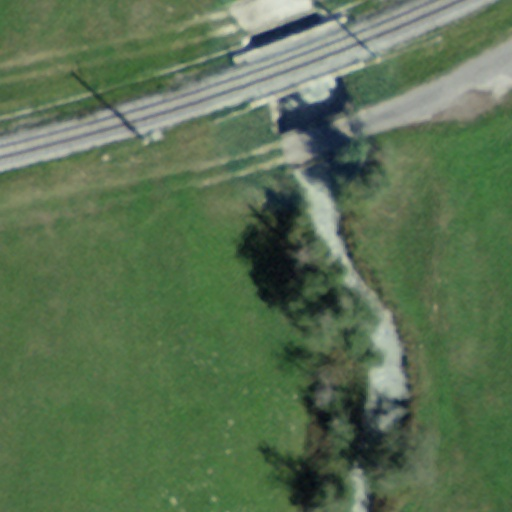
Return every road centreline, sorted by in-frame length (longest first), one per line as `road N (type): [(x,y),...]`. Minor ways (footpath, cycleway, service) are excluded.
road 1 (track): [(511,55),(249,167)]
road 2 (track): [(0,225),(249,167)]
